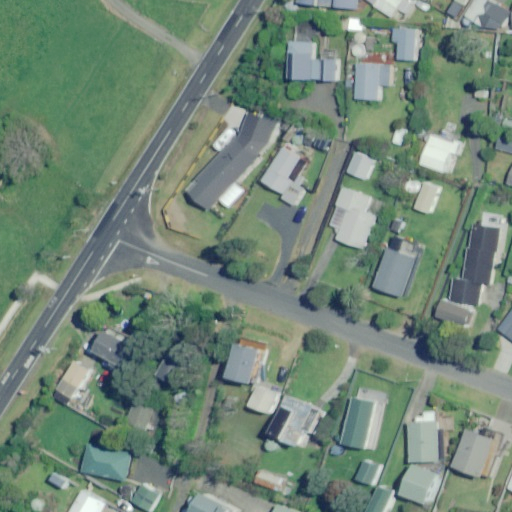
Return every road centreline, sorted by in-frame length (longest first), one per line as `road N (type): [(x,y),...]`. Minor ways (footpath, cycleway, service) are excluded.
road 1 (residential): [(104,232),(511,390)]
road 2 (primary): [(251,0),(104,232)]
road 3 (primary): [(104,232),(0,396)]
